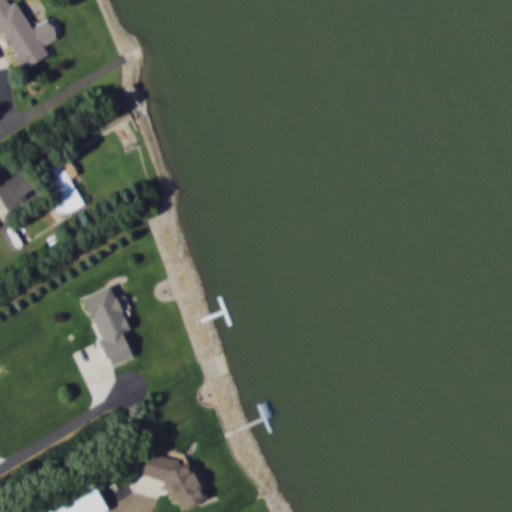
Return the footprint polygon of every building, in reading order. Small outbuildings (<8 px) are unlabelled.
[(0,0),(0,26),(26,72),(52,58),(47,47),(62,39),(52,21),(35,31),(20,4),(13,8),(8,0),(0,0)] [(83,207),(59,163),(48,169),(53,178),(39,186),(59,221),(83,207)] [(82,298),(108,366),(129,358),(119,333),(126,330),(109,287),(82,298)] [(172,486),(169,501),(180,504),(179,506),(196,510),(202,482),(185,478),(188,465),(146,455),(140,479),(172,486)] [(35,511),(106,511),(90,482),(34,510),(35,511)]
